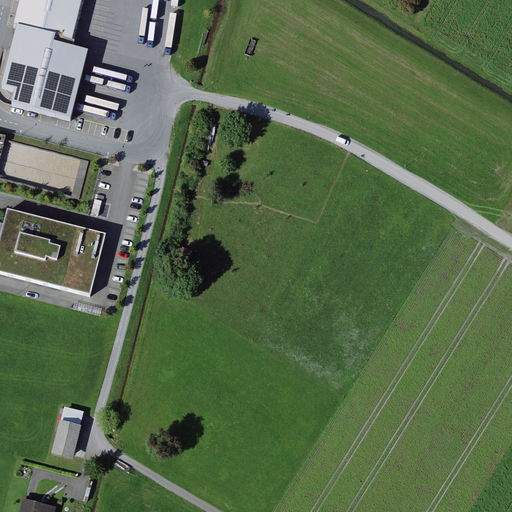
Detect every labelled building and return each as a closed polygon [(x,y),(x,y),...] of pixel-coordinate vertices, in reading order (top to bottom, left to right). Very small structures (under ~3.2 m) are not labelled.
[(21,0),(0,85),(0,86),(59,103),(88,0),(21,0)] [(107,236),(6,212),(0,237),(0,275),(92,298),(107,236)] [(190,268),(195,251),(182,248),(177,265),(190,268)] [(85,413),(64,408),(52,456),(73,461),(85,413)] [(56,511),(58,509),(24,502),(21,511),(56,511)]
